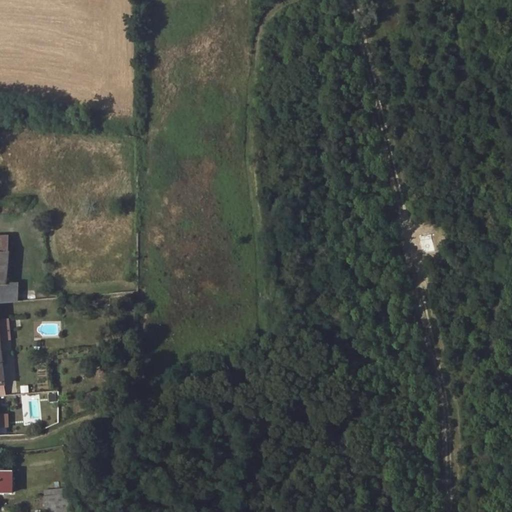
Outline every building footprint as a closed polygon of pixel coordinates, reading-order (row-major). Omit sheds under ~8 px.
[(0,228),(0,247),(8,247),(6,228),(0,228)] [(0,282),(5,282),(8,247),(0,247),(0,282)] [(91,357),(73,357),(74,394),(90,394),(91,357)] [(25,418),(38,418),(36,399),(24,400),(25,418)] [(0,484),(17,486),(17,465),(0,464),(0,484)] [(45,508),(55,508),(56,496),(45,495),(45,508)]
